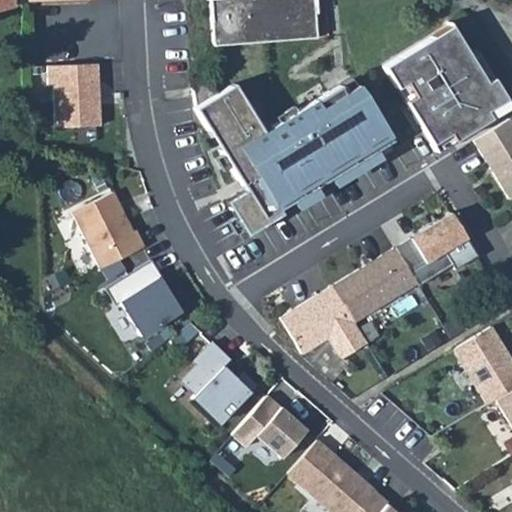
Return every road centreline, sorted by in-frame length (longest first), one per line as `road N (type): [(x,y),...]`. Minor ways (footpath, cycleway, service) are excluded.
road 1 (residential): [(131,0),(138,110),(156,185),(226,305)]
road 2 (residential): [(226,305),(458,511)]
road 3 (residential): [(433,178),(226,305)]
road 4 (residential): [(511,275),(447,169),(433,178)]
